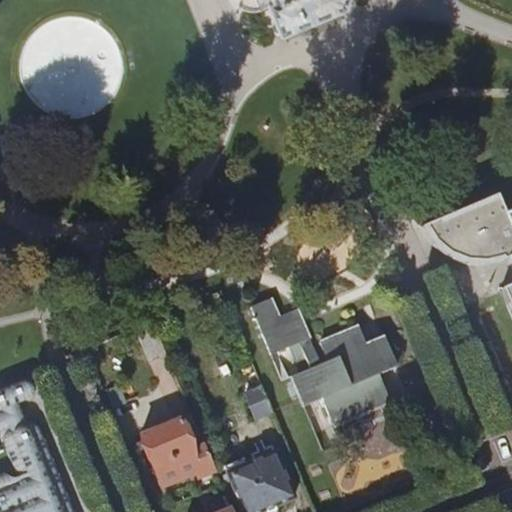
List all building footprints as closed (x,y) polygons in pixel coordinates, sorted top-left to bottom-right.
[(256,0),(260,9),(267,6),(280,36),(342,9),(345,0),(256,0)] [(511,212),(505,215),(497,197),(422,229),(423,231),(424,231),(427,237),(430,242),(433,246),(439,252),(445,257),(451,261),(459,264),(468,266),(478,267),(484,267),(493,265),(503,262),(503,263),(507,262),(511,272),(511,286),(501,291),(511,316),(511,212)] [(287,349),(298,374),(288,379),(301,409),(322,400),(334,428),(390,405),(378,375),(413,360),(400,330),(365,345),(357,326),(318,343),(326,363),(320,365),(309,339),(309,337),(297,311),(279,319),(271,300),(251,308),(271,356),(287,349)] [(135,331),(149,364),(166,356),(152,324),(135,331)] [(73,511),(40,430),(38,427),(34,425),(30,425),(27,425),(19,406),(30,401),(33,398),(35,392),(34,389),(33,386),(28,383),(22,383),(0,391),(0,447),(3,446),(17,480),(13,481),(9,480),(7,478),(4,474),(1,475),(0,474),(0,511),(73,511)] [(245,396),(256,421),(272,414),(262,389),(245,396)] [(140,438),(162,489),(199,474),(202,480),(216,474),(204,446),(193,452),(191,446),(202,441),(192,416),(140,438)] [(225,469),(244,511),(265,511),(296,499),(273,447),(252,456),(256,463),(248,467),(244,460),(225,469)]
